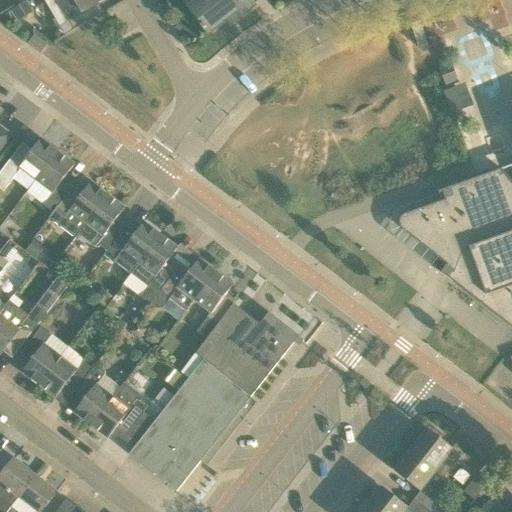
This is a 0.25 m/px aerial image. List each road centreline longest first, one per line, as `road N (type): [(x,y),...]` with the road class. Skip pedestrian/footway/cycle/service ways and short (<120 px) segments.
road 1 (residential): [(144,170),(363,339),(228,511)]
road 2 (residential): [(315,511),(418,381),(511,452)]
road 3 (residential): [(147,511),(0,389)]
road 4 (residential): [(0,61),(144,170)]
road 5 (residential): [(197,101),(249,54),(344,0)]
